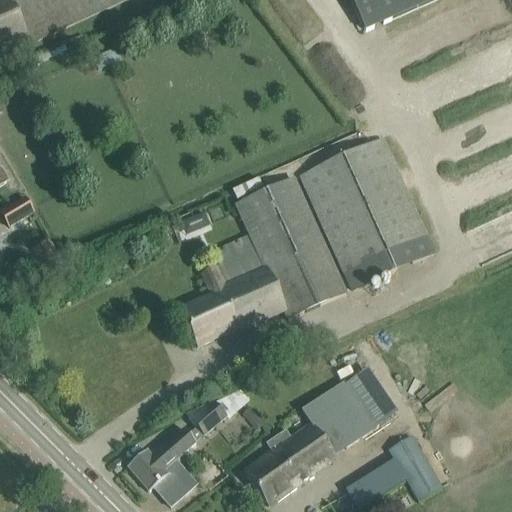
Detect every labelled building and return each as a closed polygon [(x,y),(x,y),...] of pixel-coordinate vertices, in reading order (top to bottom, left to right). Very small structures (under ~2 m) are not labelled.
[(35,48),(136,0),(0,0),(0,46),(28,33),(35,48)] [(349,0),(364,33),(439,0),(349,0)] [(434,255),(382,141),(300,179),(352,293),(434,255)] [(258,180),(232,191),(237,202),(262,190),(258,180)] [(345,296),(293,182),(236,208),(250,239),(210,257),(216,271),(202,277),(212,298),(180,312),(197,350),(238,331),(239,333),(284,313),(288,322),(345,296)] [(26,200),(0,215),(9,230),(35,215),(26,200)] [(206,215),(182,225),(188,237),(211,228),(206,215)] [(335,462),(374,434),(340,387),(302,414),(311,427),(292,440),(286,432),(277,438),(278,440),(267,447),(271,454),(244,474),(268,508),(334,461),(335,462)] [(204,438),(225,419),(213,405),(187,418),(204,438)] [(248,409),(241,416),(253,429),(260,423),(248,409)] [(164,474),(187,454),(196,446),(184,432),(152,460),(146,454),(128,470),(149,494),(167,478),(164,474)] [(413,439),(389,453),(419,504),(443,490),(413,439)]
